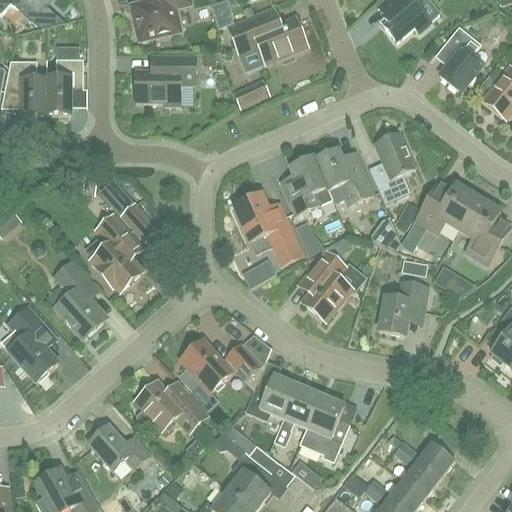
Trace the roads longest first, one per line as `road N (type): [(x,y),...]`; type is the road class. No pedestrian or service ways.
road 1 (residential): [(511,425),(465,391),(300,354),(203,286)]
road 2 (residential): [(0,435),(77,403),(203,286)]
road 3 (residential): [(208,180),(232,159),(371,97)]
road 4 (residential): [(371,97),(418,107),(511,177)]
road 5 (residential): [(103,156),(95,0)]
